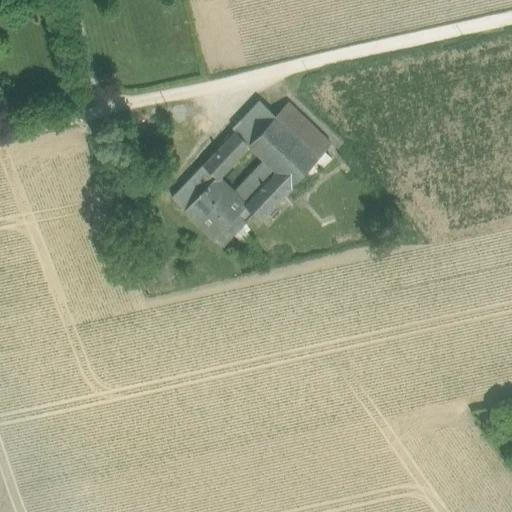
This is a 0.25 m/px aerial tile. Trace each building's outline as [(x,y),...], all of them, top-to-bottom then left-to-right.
[(236,130),(248,143),(275,115),(263,103),(236,130)] [(275,115),(319,157),(330,146),(286,104),(275,115)] [(275,170),(291,186),(319,157),(275,115),(248,143),(250,145),(275,170)] [(248,143),(236,130),(204,163),(219,177),(250,145),(248,143)] [(204,163),(172,195),(214,237),(235,216),(246,204),(244,201),(219,177),(204,163)] [(256,214),(260,217),(291,186),(275,170),(244,201),(246,204),(256,214)] [(245,226),(256,214),(246,204),(235,216),(245,226)] [(235,216),(214,237),(224,246),(227,243),(242,228),(245,226),(235,216)] [(252,238),(242,228),(227,243),(238,253),(252,238)]
